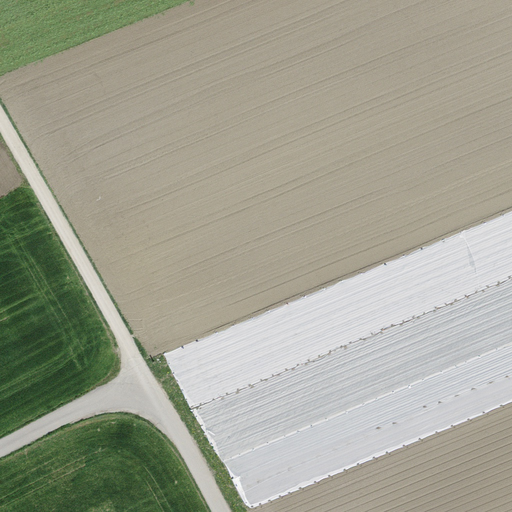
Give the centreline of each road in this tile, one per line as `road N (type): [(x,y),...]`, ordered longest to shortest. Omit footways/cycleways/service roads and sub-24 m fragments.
road 1 (residential): [(0,448),(144,376),(220,511)]
road 2 (track): [(0,118),(144,376)]
